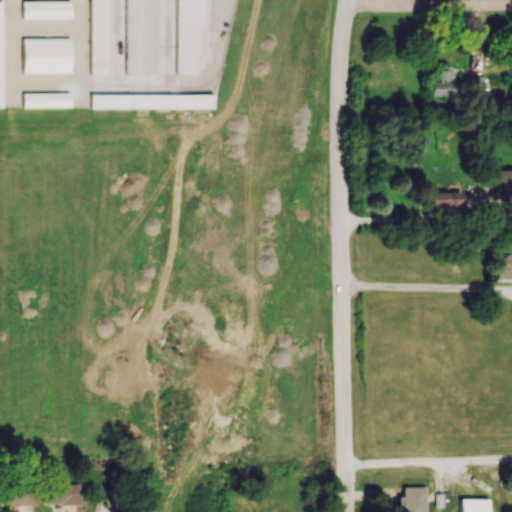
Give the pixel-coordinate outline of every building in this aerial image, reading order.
[(69,1),(21,0),(21,18),(69,19),(69,1)] [(89,0),(88,75),(104,75),(104,0),(89,0)] [(124,0),(125,74),(155,74),(154,0),(124,0)] [(174,0),(174,75),(197,75),(197,27),(203,27),(203,0),(174,0)] [(21,39),(22,73),(70,73),(69,38),(21,39)] [(484,77),(466,77),(466,85),(458,85),(458,81),(452,81),(452,70),(435,70),(435,81),(429,81),(429,95),(484,95),(484,77)] [(21,107),(69,107),(70,93),(22,92),(21,107)] [(90,108),(213,109),(213,94),(90,94),(90,108)] [(511,169),(497,169),(498,191),(511,190),(511,169)] [(461,191),(427,192),(427,208),(461,208),(461,191)] [(511,278),(511,256),(496,257),(496,279),(511,278)] [(79,484),(44,483),(44,504),(79,505),(79,484)] [(0,504),(34,505),(35,486),(0,485),(0,502),(0,504)] [(402,487),(402,496),(397,496),(396,511),(424,511),(424,486),(402,487)] [(487,511),(487,499),(458,498),(457,511),(487,511)]
